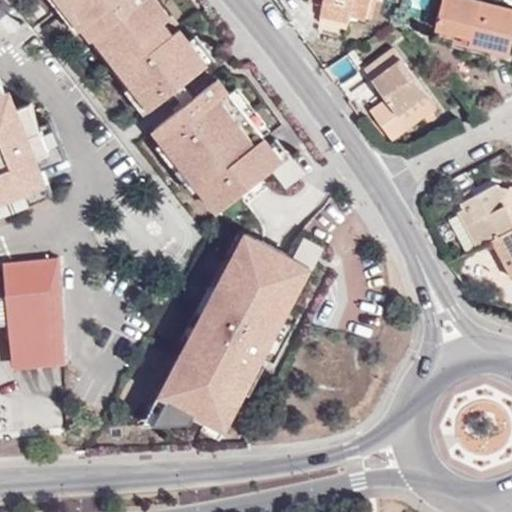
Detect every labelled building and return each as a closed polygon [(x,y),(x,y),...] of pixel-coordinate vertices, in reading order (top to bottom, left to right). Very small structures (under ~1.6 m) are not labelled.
[(104,29),(123,53),(115,59),(134,83),(153,107),(208,64),(189,40),(179,28),(172,33),(163,22),(171,17),(157,0),(64,0),(94,38),(97,36),(104,29)] [(312,0),(323,3),(322,8),(351,16),(365,19),(369,5),(370,0),(312,0)] [(511,7),(480,0),(442,0),(436,28),(442,30),(470,37),(470,44),(509,55),(511,43),(511,7)] [(348,25),(351,16),(322,8),(319,18),(348,25)] [(115,59),(123,53),(104,29),(97,36),(115,59)] [(451,46),(468,50),(470,44),(470,37),(442,30),(440,37),(452,40),(451,46)] [(215,58),(196,34),(189,40),(208,64),(215,58)] [(438,104),(394,46),(364,67),(388,99),(370,112),(389,140),(438,104)] [(344,57),(330,69),(339,81),(354,70),(344,57)] [(156,127),(221,210),(273,169),(283,161),(270,144),(263,135),(230,93),(218,78),(156,127)] [(15,80),(0,86),(0,194),(52,176),(15,80)] [(145,113),(153,107),(134,83),(126,89),(145,113)] [(271,129),(237,87),(230,93),(263,135),(271,129)] [(291,155),(277,138),(270,144),(283,161),(291,155)] [(305,173),(291,155),(283,161),(273,169),(287,187),(305,173)] [(464,208),(457,211),(477,246),(491,239),(511,227),(511,185),(508,185),(507,187),(495,184),(461,202),(464,208)] [(511,227),(491,239),(498,252),(506,247),(511,258),(511,227)] [(248,232),(235,258),(243,262),(256,237),(248,232)] [(325,247),(304,236),(293,256),(311,265),(314,267),(325,247)] [(156,421),(193,419),(195,414),(198,409),(227,424),(269,345),(283,318),(290,305),(282,301),(289,288),(297,292),(311,265),(293,256),(256,237),(243,262),(235,258),(232,256),(219,283),(190,337),(176,363),(184,368),(156,421)] [(511,276),(511,258),(506,247),(498,252),(511,276)] [(59,256),(5,258),(14,361),(66,357),(59,256)] [(211,279),(182,333),(190,337),(219,283),(211,279)] [(290,305),(295,295),(297,292),(289,288),(282,301),(290,305)] [(283,318),(269,345),(278,350),(292,322),(283,318)] [(227,424),(198,409),(195,414),(206,420),(204,423),(223,433),(227,424)]
